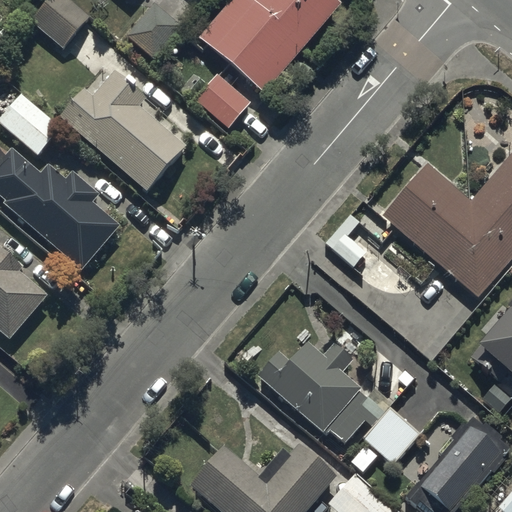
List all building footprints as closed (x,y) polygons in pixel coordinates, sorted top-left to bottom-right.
[(88,17),(68,0),(46,0),(29,20),(61,48),(88,17)] [(250,0),(250,1),(248,0),(229,0),(196,38),(261,94),(340,3),(335,0),(250,0)] [(181,26),(153,3),(127,36),(154,59),(181,26)] [(81,88),(58,117),(146,191),(184,146),(136,106),(144,97),(113,71),(91,97),(81,88)] [(248,103),(215,73),(192,98),(226,128),(248,103)] [(60,127),(20,94),(0,118),(0,124),(37,155),(60,127)] [(39,173),(11,148),(6,154),(0,149),(0,195),(5,201),(2,204),(79,269),(118,226),(91,203),(98,195),(72,171),(65,179),(47,164),(39,173)] [(480,297),(502,267),(511,254),(511,153),(510,152),(470,200),(425,163),(382,217),(480,297)] [(349,213),(323,243),(352,268),(366,251),(348,236),(359,222),(349,213)] [(21,263),(0,246),(0,329),(11,339),(46,295),(16,270),(21,263)] [(371,427),(389,408),(391,406),(372,390),(365,398),(358,392),(360,389),(341,373),(350,361),(333,347),(324,357),(305,342),(289,362),(275,351),(255,376),(326,434),(328,431),(346,445),(364,422),(371,427)] [(389,408),(371,427),(361,437),(393,463),(418,431),(389,408)] [(453,511),(508,450),(471,418),(402,497),(420,511),(453,511)] [(304,511),(325,488),(332,494),(341,484),(333,477),(335,474),(298,442),(287,455),(288,456),(264,485),(218,447),(187,484),(219,511),(304,511)] [(397,511),(354,474),(327,505),(335,511),(397,511)] [(511,511),(511,486),(495,507),(500,511),(511,511)]
